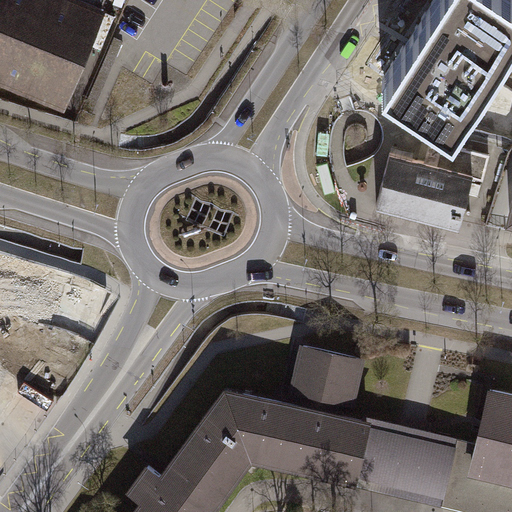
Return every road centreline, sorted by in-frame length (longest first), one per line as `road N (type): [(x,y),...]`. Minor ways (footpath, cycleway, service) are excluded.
road 1 (secondary): [(251,266),(511,321)]
road 2 (secondary): [(511,280),(268,226)]
road 3 (secondary): [(255,183),(264,154),(359,0)]
road 4 (secondary): [(318,0),(239,120),(204,158)]
road 5 (tertiary): [(106,398),(217,283)]
road 6 (secondary): [(144,192),(0,146)]
road 7 (secondary): [(0,193),(140,240)]
road 8 (tertiary): [(150,260),(140,312),(106,398)]
road 9 (tertiary): [(21,511),(106,398)]
